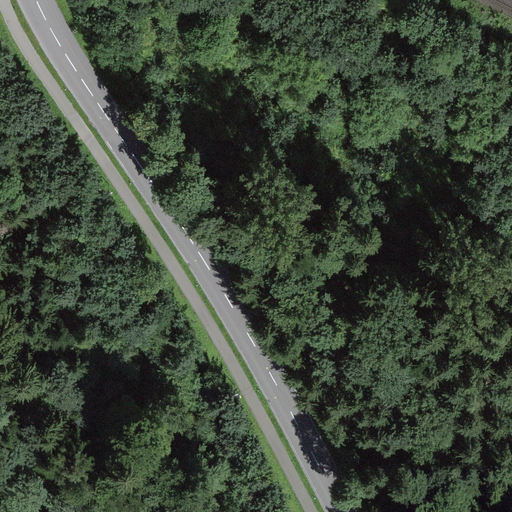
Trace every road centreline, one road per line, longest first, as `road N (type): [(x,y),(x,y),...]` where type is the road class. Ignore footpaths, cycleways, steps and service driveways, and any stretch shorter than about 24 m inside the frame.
road 1 (tertiary): [(343,511),(250,335),(37,0)]
road 2 (track): [(74,68),(110,68),(405,358),(484,408),(511,413)]
